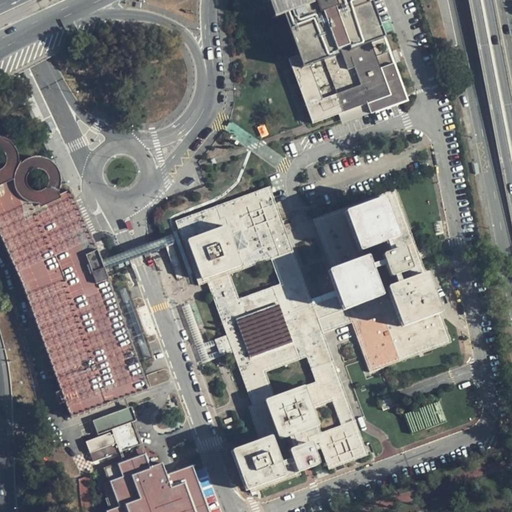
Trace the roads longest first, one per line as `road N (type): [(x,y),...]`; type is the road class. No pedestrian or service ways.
road 1 (unknown): [(17,220),(43,211),(61,223),(118,359),(116,390),(99,397),(77,391),(20,230)]
road 2 (unknown): [(186,378),(87,419),(60,422),(42,399),(0,265)]
road 3 (unclassified): [(47,18),(145,16),(187,37),(201,76),(195,111),(172,132),(131,145)]
road 4 (primary): [(455,0),(511,283)]
road 5 (unclassified): [(148,186),(211,112),(209,0)]
road 6 (primary): [(474,0),(511,194)]
road 7 (primary): [(511,130),(486,0)]
